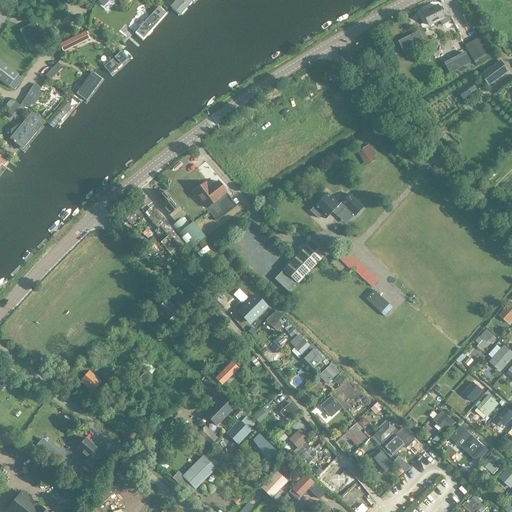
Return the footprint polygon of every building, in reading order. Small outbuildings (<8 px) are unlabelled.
[(175,0),(170,6),(179,14),(191,0),(175,0)] [(428,25),(439,20),(442,25),(450,21),(447,15),(444,17),(438,5),(422,14),(428,25)] [(166,14),(159,7),(148,19),(149,19),(146,22),(146,21),(136,32),(143,39),(166,14)] [(35,23),(20,31),(31,51),(46,43),(35,23)] [(398,40),(404,51),(425,41),(419,30),(398,40)] [(85,31),(59,44),(63,52),(89,39),(85,31)] [(475,63),(489,54),(480,37),(464,45),(475,63)] [(444,61),(450,72),(471,63),(465,51),(444,61)] [(127,58),(121,52),(104,67),(110,73),(127,58)] [(0,60),(0,81),(8,88),(18,75),(0,60)] [(507,71),(502,64),(500,62),(481,76),(487,85),(507,71)] [(58,63),(45,76),(49,80),(62,67),(58,63)] [(99,82),(92,76),(78,92),(86,98),(99,82)] [(463,100),(476,90),(470,82),(457,92),(463,100)] [(32,88),(22,102),(28,106),(29,106),(38,92),(32,88)] [(9,101),(6,105),(10,108),(7,112),(15,119),(23,108),(20,106),(16,102),(9,101)] [(70,109),(63,103),(47,122),(54,128),(70,109)] [(44,122),(32,113),(18,129),(16,128),(14,128),(12,130),(11,132),(11,134),(13,136),(10,139),(13,141),(14,143),(15,142),(23,149),(26,145),(25,144),(44,122)] [(357,148),(363,159),(374,153),(367,142),(357,148)] [(236,206),(218,181),(209,188),(206,183),(194,192),(216,221),(236,206)] [(158,197),(171,211),(177,206),(164,191),(158,197)] [(326,218),(339,205),(326,193),(314,207),(326,218)] [(135,202),(135,203),(132,206),(135,210),(139,207),(155,226),(158,223),(166,232),(172,228),(156,210),(154,208),(143,194),(135,202)] [(355,216),(363,208),(349,194),(341,203),(355,216)] [(196,233),(183,217),(172,227),(184,243),(196,233)] [(174,257),(173,255),(180,249),(181,250),(186,246),(184,243),(183,243),(176,235),(172,238),(170,235),(161,243),(167,250),(160,257),(166,264),(174,257)] [(300,282),(325,256),(311,242),(286,268),(300,282)] [(371,287),(378,280),(347,249),(340,257),(371,287)] [(242,303),(248,297),(240,288),(234,294),(242,303)] [(373,290),(366,299),(386,314),(393,305),(373,290)] [(255,296),(239,312),(250,323),(266,307),(255,296)] [(172,326),(182,316),(166,300),(156,310),(172,326)] [(511,300),(499,313),(509,323),(511,320),(511,300)] [(276,331),(282,325),(277,320),(282,316),(276,310),(266,320),(276,331)] [(489,341),(492,343),(497,337),(487,328),(475,341),(483,348),(489,341)] [(290,342),(295,347),(292,350),(299,356),(311,344),(299,333),(290,342)] [(511,352),(505,346),(489,362),(501,372),(511,359),(511,352)] [(302,359),(312,370),(324,359),(314,348),(302,359)] [(232,360),(215,378),(223,385),(240,367),(232,360)] [(319,375),(327,383),(340,371),(332,362),(319,375)] [(118,372),(108,364),(99,375),(108,384),(118,372)] [(147,371),(141,377),(146,382),(152,376),(147,371)] [(98,396),(103,390),(99,386),(101,383),(89,372),(81,381),(93,392),(94,392),(98,396)] [(338,373),(334,379),(339,383),(344,378),(338,373)] [(479,387),(473,381),(464,390),(471,396),(468,399),(473,402),(482,391),(478,388),(479,387)] [(332,417),(342,407),(331,395),(321,405),(332,417)] [(499,404),(488,395),(477,408),(488,417),(499,404)] [(218,429),(234,411),(221,400),(205,418),(218,429)] [(292,401),(279,411),(287,420),(299,411),(292,401)] [(254,416),(259,422),(268,414),(262,408),(254,416)] [(511,421),(511,416),(504,409),(496,418),(506,428),(511,421)] [(455,423),(443,411),(433,421),(437,424),(435,427),(439,431),(435,435),(440,440),(455,423)] [(246,414),(227,432),(237,443),(256,425),(246,414)] [(361,429),(369,422),(363,416),(345,433),(357,446),(368,436),(361,429)] [(473,437),(460,426),(450,438),(462,449),(473,437)] [(209,446),(217,438),(205,427),(198,435),(209,446)] [(297,448),(308,439),(299,429),(288,439),(297,448)] [(277,452),(259,434),(253,441),(271,459),(277,452)] [(395,435),(383,446),(393,456),(405,445),(395,435)] [(95,464),(101,458),(105,455),(86,438),(77,448),(95,464)] [(488,451),(476,440),(466,453),(478,463),(488,451)] [(294,452),(308,464),(318,453),(308,443),(304,447),(302,444),(294,452)] [(18,450),(15,455),(30,465),(34,460),(18,450)] [(373,458),(386,471),(393,464),(381,450),(373,458)] [(505,463),(492,452),(481,464),(493,476),(505,463)] [(215,469),(203,457),(183,477),(195,488),(215,469)] [(100,463),(94,471),(92,469),(84,477),(76,470),(70,476),(88,492),(98,481),(97,480),(107,469),(100,463)] [(332,488),(343,477),(330,464),(319,476),(332,488)] [(511,487),(511,469),(509,466),(498,478),(510,489),(511,487)] [(277,472),(261,489),(273,500),(288,483),(277,472)] [(319,499),(325,493),(305,474),(291,489),(289,492),(298,500),(300,498),(301,498),(309,490),(319,499)] [(44,511),(22,493),(6,511),(7,511),(44,511)] [(475,495),(463,508),(467,511),(473,511),(483,502),(475,495)] [(248,511),(254,507),(249,502),(238,511),(248,511)]
